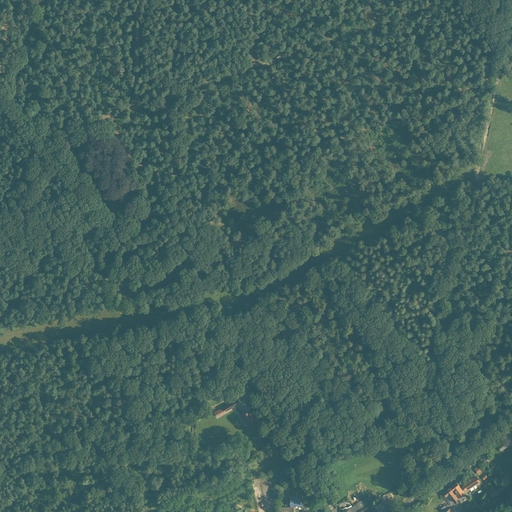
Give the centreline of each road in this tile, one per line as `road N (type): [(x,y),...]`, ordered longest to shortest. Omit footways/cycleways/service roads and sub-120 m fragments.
road 1 (tertiary): [(334,511),(118,220),(0,85)]
road 2 (track): [(47,140),(446,0)]
road 3 (tertiary): [(397,511),(511,422)]
